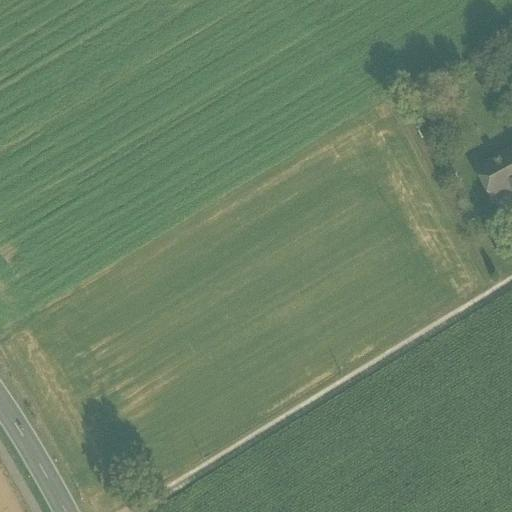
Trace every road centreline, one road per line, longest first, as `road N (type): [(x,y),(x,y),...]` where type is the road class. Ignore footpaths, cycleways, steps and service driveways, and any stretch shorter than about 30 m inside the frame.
road 1 (track): [(511,289),(127,511)]
road 2 (tertiary): [(0,390),(72,511)]
